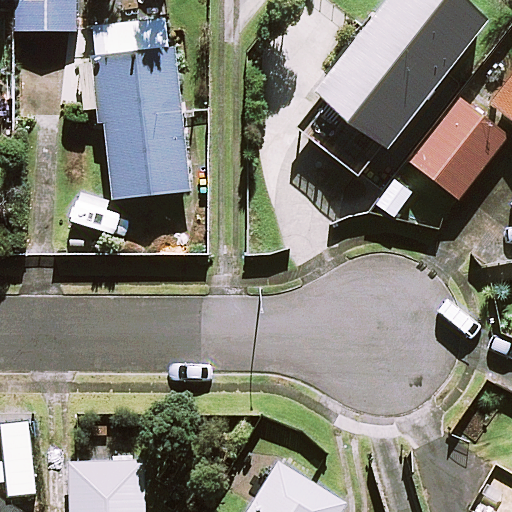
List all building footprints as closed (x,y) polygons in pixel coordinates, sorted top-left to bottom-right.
[(77,0),(15,0),(15,27),(77,29),(77,0)] [(492,14),(473,0),(386,0),(282,137),(348,188),(383,142),(390,147),(492,14)] [(114,196),(189,189),(176,50),(169,50),(166,18),(98,25),(114,196)] [(511,74),(492,101),(511,116),(511,74)] [(510,133),(464,97),(413,160),(459,197),(510,133)] [(25,511),(0,495),(0,511),(145,511),(147,459),(71,458),(70,511),(25,511)] [(248,511),(339,511),(347,500),(279,460),(248,511)] [(511,511),(511,481),(495,472),(474,509),(479,511),(511,511)]
